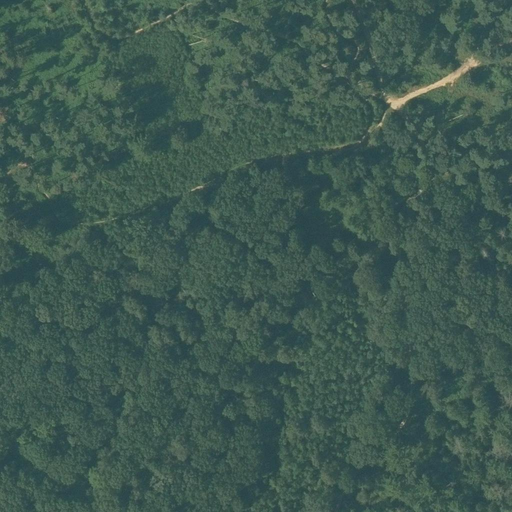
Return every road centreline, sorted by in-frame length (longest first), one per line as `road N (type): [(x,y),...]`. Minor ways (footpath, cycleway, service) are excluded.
road 1 (track): [(353,0),(388,102),(384,121),(366,138)]
road 2 (track): [(199,188),(104,222),(65,224)]
road 3 (unclassified): [(0,441),(114,511)]
